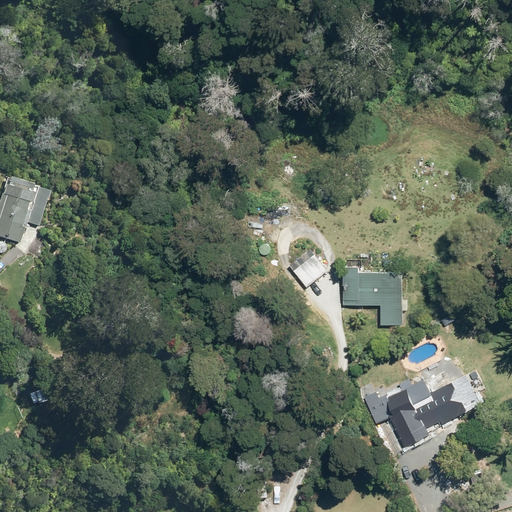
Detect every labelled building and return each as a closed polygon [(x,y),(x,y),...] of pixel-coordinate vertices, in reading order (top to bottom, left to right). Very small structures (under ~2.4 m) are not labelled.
[(47,190),(30,184),(31,181),(7,175),(5,183),(3,182),(0,192),(0,236),(17,242),(23,221),(37,225),(47,190)] [(295,268),(309,286),(331,270),(317,252),(295,268)] [(405,308),(410,308),(410,298),(406,298),(405,268),(362,269),(362,263),(345,264),(346,303),(383,303),(383,323),(405,323),(405,308)] [(433,297),(416,296),(416,304),(433,304),(433,297)] [(407,424),(397,430),(405,444),(429,431),(428,428),(430,427),(419,407),(436,398),(442,398),(452,417),(482,401),(469,375),(432,393),(425,379),(413,385),(410,380),(404,383),(406,387),(390,396),(389,393),(380,398),(377,392),(366,397),(378,421),(391,413),(394,418),(395,418),(398,418),(403,416),(407,424)] [(43,387),(30,392),(34,402),(39,400),(40,402),(48,399),(43,387)] [(159,391),(145,392),(145,403),(159,402),(159,391)] [(274,441),(251,444),(253,457),(276,454),(274,441)] [(257,485),(258,497),(267,497),(267,485),(257,485)]
